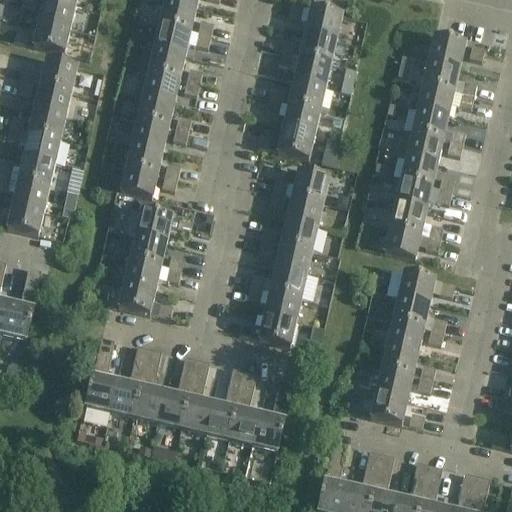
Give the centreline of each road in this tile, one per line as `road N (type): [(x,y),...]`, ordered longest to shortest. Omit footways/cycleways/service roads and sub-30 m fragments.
road 1 (residential): [(453,457),(497,252),(483,221),(511,99)]
road 2 (residential): [(196,351),(267,0)]
